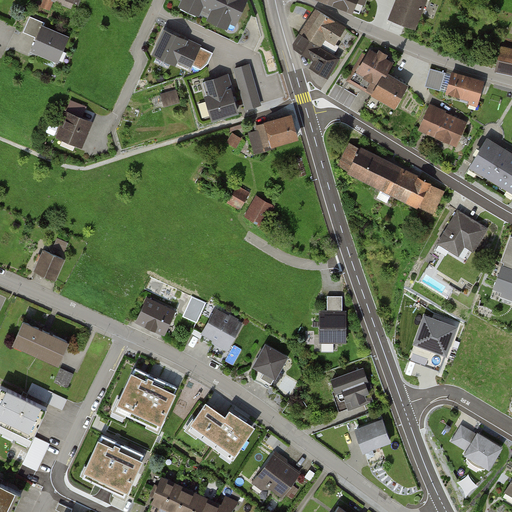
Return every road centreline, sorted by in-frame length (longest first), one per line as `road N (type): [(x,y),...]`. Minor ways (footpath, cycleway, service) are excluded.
road 1 (residential): [(398,511),(231,388),(126,332)]
road 2 (residential): [(310,123),(345,117),(511,218)]
road 3 (residential): [(126,332),(58,475),(68,493),(109,511)]
road 4 (residential): [(511,80),(306,0)]
road 5 (tertiary): [(403,405),(350,257)]
road 6 (tertiary): [(350,257),(310,123)]
road 7 (residential): [(126,332),(0,276)]
road 8 (tertiary): [(310,123),(275,0)]
road 9 (residential): [(403,405),(451,392),(511,427)]
road 10 (residential): [(160,0),(119,111)]
